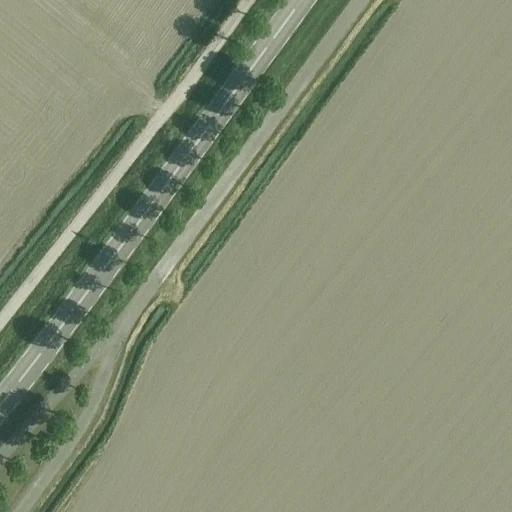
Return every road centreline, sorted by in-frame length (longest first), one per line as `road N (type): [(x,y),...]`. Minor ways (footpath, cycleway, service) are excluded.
road 1 (unclassified): [(25,511),(91,419),(122,326),(365,0)]
road 2 (tertiary): [(0,404),(301,0)]
road 3 (unclassified): [(0,319),(246,0)]
